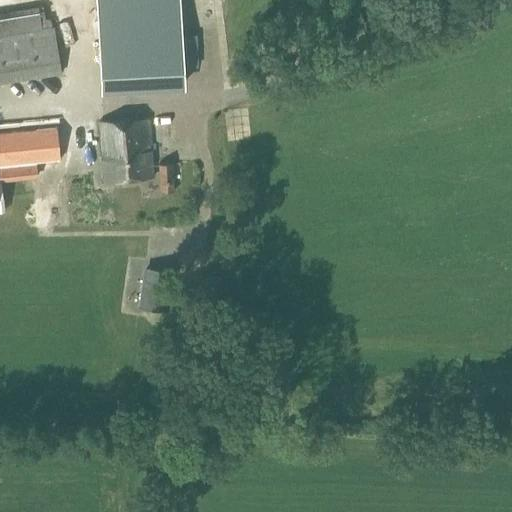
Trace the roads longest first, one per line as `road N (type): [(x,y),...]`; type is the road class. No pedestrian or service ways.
road 1 (track): [(511,2),(195,111)]
road 2 (unknown): [(0,112),(33,95),(113,84),(179,88),(211,105)]
